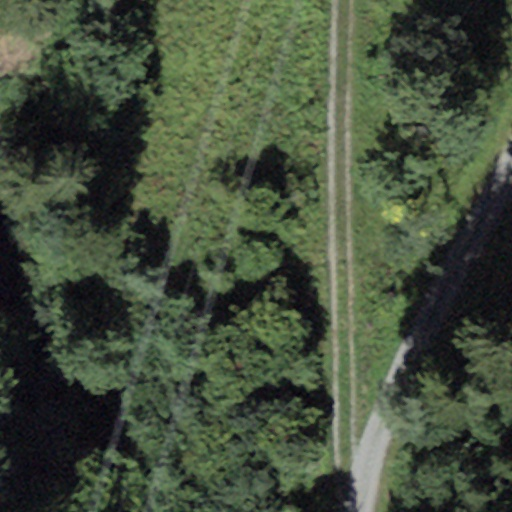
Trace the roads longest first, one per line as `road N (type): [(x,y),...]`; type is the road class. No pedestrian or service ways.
road 1 (track): [(345,507),(349,0)]
road 2 (track): [(346,511),(511,179)]
